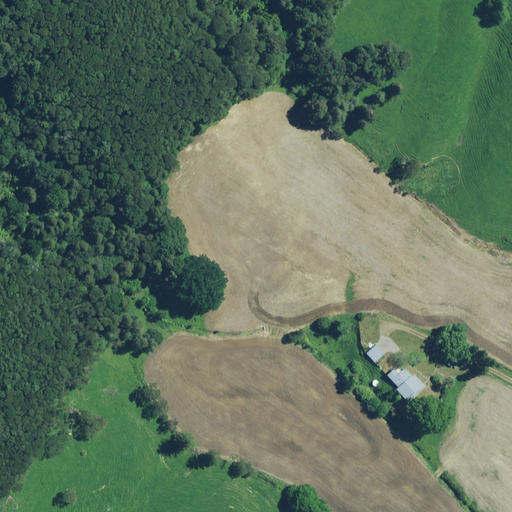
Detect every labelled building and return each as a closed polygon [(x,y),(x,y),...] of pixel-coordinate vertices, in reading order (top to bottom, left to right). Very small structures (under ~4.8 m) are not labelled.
[(375,344),(365,354),(374,363),(384,354),(375,344)] [(450,357),(446,363),(455,369),(459,364),(450,357)] [(395,388),(410,374),(400,363),(385,377),(395,388)] [(423,388),(422,387),(423,386),(417,378),(415,380),(410,374),(395,388),(393,390),(404,403),(409,398),(411,400),(423,388)] [(374,388),(375,388),(376,388),(376,387),(377,387),(378,387),(378,386),(378,385),(379,385),(379,384),(379,383),(378,382),(378,381),(377,380),(376,380),(375,380),(374,380),(373,380),(372,380),(372,381),(371,381),(371,382),(371,383),(371,384),(371,385),(371,386),(372,387),(373,387),(374,388)]
